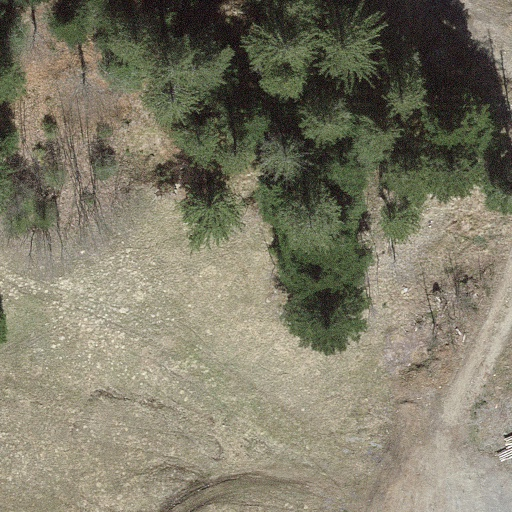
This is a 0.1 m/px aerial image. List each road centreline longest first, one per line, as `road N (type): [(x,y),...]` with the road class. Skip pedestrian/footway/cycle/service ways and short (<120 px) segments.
road 1 (track): [(176,511),(218,481),(336,465),(397,480),(456,511)]
road 2 (track): [(511,305),(437,501)]
